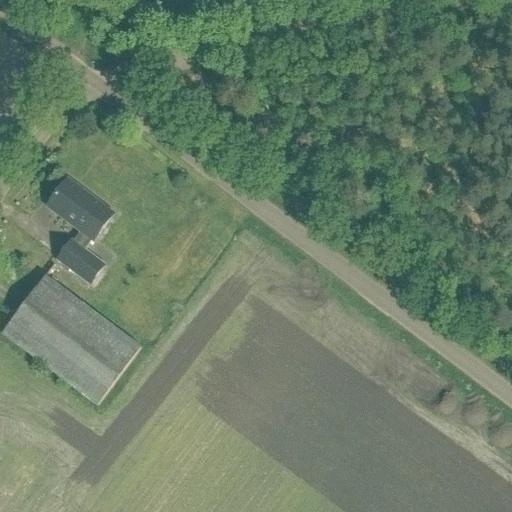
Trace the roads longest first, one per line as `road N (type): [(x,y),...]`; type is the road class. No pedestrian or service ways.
road 1 (unclassified): [(511,398),(113,97)]
road 2 (track): [(267,38),(439,0)]
road 3 (unclassified): [(0,190),(86,77)]
road 4 (unclassified): [(129,70),(267,38)]
